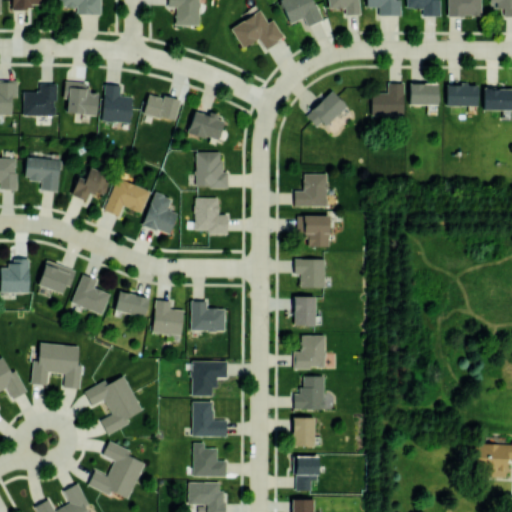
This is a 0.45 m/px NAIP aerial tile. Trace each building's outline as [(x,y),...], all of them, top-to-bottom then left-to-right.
[(10,5),(10,3),(10,0),(39,0),(39,3),(31,3),(31,6),(26,6),(26,9),(10,9),(10,6),(10,5)] [(64,5),(57,6),(57,0),(99,0),(99,13),(75,13),(75,5),(74,5),(74,6),(64,6),(64,5)] [(198,6),(197,24),(175,24),(174,24),(173,23),(173,14),(174,14),(175,6),(165,5),(165,0),(198,0),(198,3),(198,6)] [(302,16),(289,22),(278,0),(310,0),(312,3),(314,2),(321,18),(306,25),(302,16)] [(357,0),(358,2),(358,5),(359,13),(344,14),(344,6),(342,6),(342,7),(334,8),(334,7),(327,7),(326,0),(357,0)] [(399,0),(399,14),(377,14),(377,6),(365,6),(365,0),(399,0)] [(438,0),(438,15),(421,15),(421,6),(420,6),(420,7),(411,7),(411,6),(405,6),(405,0),(438,0)] [(461,14),(462,15),(446,15),(446,14),(446,12),(446,0),(480,0),(480,13),(480,14),(480,15),(469,15),(469,14),(461,14)] [(511,0),(511,15),(503,15),(503,7),(489,7),(489,0),(511,0)] [(229,27),(258,9),(266,22),(271,19),(282,35),(276,39),(277,40),(264,49),(263,47),(262,45),(257,37),(241,47),(229,27)] [(10,96),(10,113),(0,113),(0,79),(15,79),(15,96),(10,96)] [(65,111),(66,97),(61,96),(63,80),(85,82),(84,87),(88,87),(88,91),(96,92),(94,113),(86,113),(85,113),(65,111)] [(38,90),(38,82),(55,82),(55,100),(52,100),(52,106),(53,106),(53,114),(21,114),(21,107),(21,106),(22,91),(33,91),(33,89),(38,90)] [(386,91),(386,82),(401,82),(401,91),(401,94),(401,114),(369,114),(369,91),(386,91)] [(408,82),(436,82),(436,103),(408,103),(408,82)] [(118,94),(131,95),(128,122),(115,121),(114,121),(100,119),(104,83),(119,84),(118,94)] [(445,83),(476,83),(476,105),(445,105),(445,83)] [(511,109),(482,109),(482,87),(511,87),(511,109)] [(323,124),(320,120),(315,125),(304,114),(331,90),(339,99),(341,101),(344,105),(323,124)] [(161,97),(162,94),(178,99),(173,119),(159,115),(158,117),(141,112),(146,93),(161,97)] [(186,128),(187,127),(193,110),(199,112),(200,111),(207,114),(209,111),(216,114),(215,118),(222,120),(216,139),(204,134),(203,137),(185,131),(186,128)] [(218,159),(221,159),(221,171),(226,171),(226,187),(208,187),(208,184),(194,184),(194,150),(218,150),(218,159)] [(25,155),(57,159),(59,159),(60,159),(59,167),(58,167),(57,175),(56,179),(55,190),(39,188),(40,180),(27,179),(27,176),(22,175),(25,155)] [(0,156),(11,157),(13,157),(14,157),(14,165),(13,165),(13,172),(15,172),(15,188),(0,188),(0,156)] [(101,193),(93,190),(91,193),(87,192),(85,199),(69,192),(76,175),(83,178),(88,166),(99,170),(101,171),(109,174),(101,193)] [(325,172),(325,181),(326,181),(326,188),(325,188),(324,197),(326,197),(326,203),(324,203),(324,205),(304,205),(302,205),(292,205),(292,189),(302,189),(302,172),(325,172)] [(107,195),(115,176),(149,190),(140,211),(135,209),(135,210),(127,207),(127,206),(121,204),(117,215),(102,208),(106,197),(107,195)] [(154,229),(140,223),(140,221),(141,219),(148,204),(149,201),(152,192),(153,191),(153,190),(162,193),(161,194),(169,198),(165,208),(176,213),(167,233),(155,228),(154,229)] [(192,219),(193,219),(193,212),(192,212),(192,204),(193,204),(193,196),(216,196),(216,203),(217,203),(217,212),(216,212),(216,213),(225,213),(225,232),(206,232),(206,228),(193,228),(193,227),(192,227),(192,219)] [(327,230),(327,232),(327,245),(306,245),(306,232),(295,232),(295,214),(327,214),(327,230)] [(0,266),(7,266),(7,262),(12,262),(12,257),(27,257),(27,262),(27,263),(27,266),(27,268),(27,291),(0,291),(0,266)] [(323,258),(323,286),(299,286),(299,284),(298,284),(298,276),(299,276),(299,272),(292,272),(292,257),(299,257),(300,257),(323,258)] [(67,267),(69,268),(74,269),(68,285),(63,283),(60,292),(36,283),(45,259),(67,267)] [(102,289),(102,290),(108,293),(100,313),(69,301),(77,282),(77,281),(81,272),(95,278),(92,286),(93,287),(93,286),(102,289)] [(113,308),(117,289),(147,297),(142,316),(113,308)] [(292,295),(313,295),(313,323),(292,323),(292,295)] [(168,307),(181,308),(179,334),(150,331),(152,307),(152,306),(153,298),(169,300),(168,307)] [(189,307),(189,299),(204,299),(204,307),(206,307),(206,306),(215,306),(215,307),(223,307),(223,329),(214,329),(214,330),(205,330),(205,329),(189,329),(189,309),(189,307)] [(291,367),(291,350),(299,350),(299,334),(323,334),(323,365),(322,365),(322,366),(316,366),(316,365),(308,365),(308,367),(291,367)] [(29,382),(31,359),(35,360),(38,341),(77,345),(75,364),(80,364),(78,387),(62,385),(63,372),(46,370),(45,384),(29,382)] [(0,356),(9,372),(14,369),(25,390),(10,397),(4,386),(0,388),(0,356)] [(210,386),(210,394),(189,394),(190,375),(188,375),(188,370),(190,370),(190,359),(209,359),(210,359),(225,359),(225,376),(215,376),(215,386),(210,386)] [(82,390),(103,379),(104,382),(121,373),(140,408),(124,417),(126,422),(106,433),(98,418),(110,412),(102,397),(90,404),(82,390)] [(292,392),(298,392),(298,386),(301,386),(301,375),(322,375),(322,408),(302,407),(301,407),(299,407),(297,407),(292,407),(292,392)] [(210,435),(190,434),(190,400),(210,400),(210,408),(211,408),(211,418),(225,418),(224,435),(210,435)] [(312,416),(312,444),(291,444),(291,416),(312,416)] [(107,439),(128,450),(126,453),(143,462),(125,497),(109,489),(106,494),(86,484),(93,469),(105,475),(112,460),(100,454),(107,439)] [(213,475),(202,475),(201,475),(191,475),(191,441),(202,441),(202,447),(215,447),(215,459),(224,459),(224,475),(215,475),(213,475)] [(511,442),(475,441),(474,473),(505,474),(505,460),(511,460),(511,442)] [(294,477),(294,473),(291,473),(291,455),(316,455),(316,474),(315,474),(315,479),(309,479),(309,489),(294,489),(294,479),(294,477)] [(223,511),(206,511),(206,503),(186,503),(186,480),(217,481),(217,489),(221,489),(221,500),(223,500),(223,511)] [(75,482),(86,502),(83,504),(87,511),(35,511),(32,506),(46,498),(53,509),(67,501),(61,489),(75,482)] [(290,511),(290,497),(312,497),(312,511),(290,511)]
